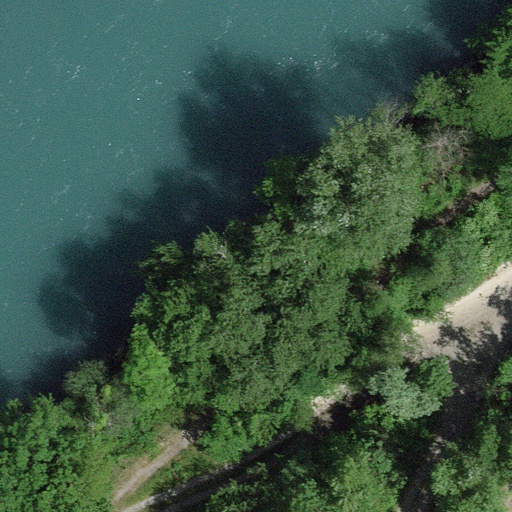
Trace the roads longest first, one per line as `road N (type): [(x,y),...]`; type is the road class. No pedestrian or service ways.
road 1 (track): [(511,288),(393,364),(297,440),(147,511)]
road 2 (track): [(511,327),(408,511)]
